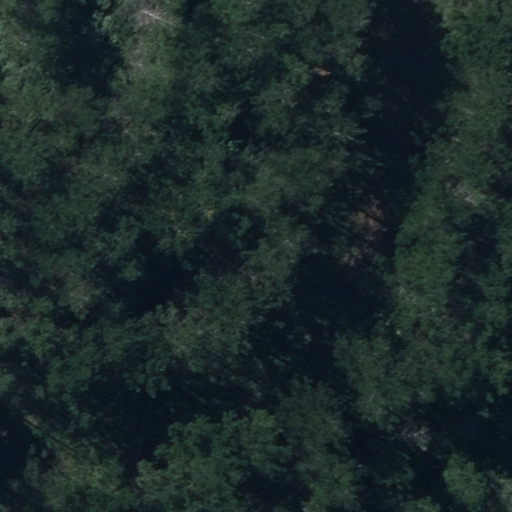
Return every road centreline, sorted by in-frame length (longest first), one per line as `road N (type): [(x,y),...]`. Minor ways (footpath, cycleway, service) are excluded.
road 1 (track): [(356,277),(179,383),(0,462)]
road 2 (track): [(356,277),(374,0)]
